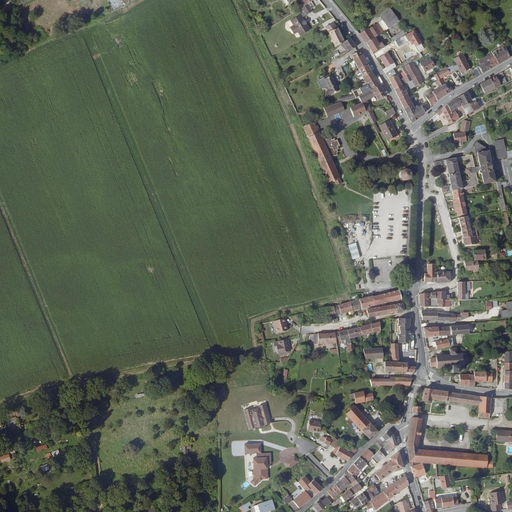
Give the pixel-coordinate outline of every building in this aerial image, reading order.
[(290,0),(278,0),(286,8),(293,3),(290,0)] [(393,12),(382,18),(389,30),(400,24),(393,12)] [(301,21),(303,20),(299,14),(290,21),(293,25),(289,28),(294,34),(298,32),(301,36),(310,29),(305,23),(303,24),(301,21)] [(332,24),(324,30),(328,36),(334,49),(342,45),(344,44),(340,36),(336,28),(332,24)] [(384,34),(379,24),(370,29),(360,34),(366,44),(384,34)] [(399,29),(397,26),(386,33),(388,36),(399,29)] [(400,30),(388,37),(390,40),(401,33),(400,30)] [(392,44),(407,36),(405,33),(391,41),(392,44)] [(407,37),(407,36),(392,44),(391,45),(391,46),(407,37)] [(438,43),(441,47),(446,44),(450,41),(448,38),(448,37),(438,43)] [(344,43),(344,44),(342,45),(347,53),(355,48),(349,39),(344,43)] [(504,61),(511,56),(505,44),(497,49),(504,61)] [(498,64),(504,61),(497,49),(492,52),(491,53),(492,54),(494,57),(494,58),(498,64)] [(352,61),(355,65),(365,60),(359,51),(351,55),(353,60),(352,61)] [(401,65),(399,61),(395,63),(389,52),(381,57),(387,68),(383,70),(385,74),(393,70),(401,65)] [(414,62),(424,56),(422,53),(412,59),(414,62)] [(494,57),(492,54),(490,54),(476,61),(478,66),(483,63),(488,60),(494,57)] [(430,61),(427,55),(424,56),(414,62),(416,65),(418,63),(420,66),(430,61)] [(492,67),(498,64),(494,58),(489,61),(492,67)] [(412,59),(403,64),(405,67),(414,62),(412,59)] [(355,65),(357,68),(362,78),(372,72),(365,60),(355,65)] [(469,70),(463,60),(458,64),(453,66),(455,71),(460,69),(462,73),(469,70)] [(487,70),(492,67),(489,61),(488,61),(488,60),(483,63),(487,70)] [(425,82),(416,65),(414,62),(405,67),(402,68),(404,72),(407,76),(410,75),(416,87),(425,82)] [(482,73),(487,70),(483,63),(478,66),(482,73)] [(453,66),(444,71),(438,75),(441,79),(455,71),(453,66)] [(393,70),(385,74),(393,89),(401,85),(403,85),(400,80),(399,81),(393,70)] [(372,72),(362,78),(363,81),(365,84),(366,85),(377,79),(372,72)] [(411,90),(416,87),(410,75),(407,76),(404,78),(408,85),(411,90)] [(444,86),(441,79),(438,75),(434,77),(440,89),(444,86)] [(508,83),(511,81),(511,80),(509,76),(505,78),(503,79),(504,80),(506,84),(507,84),(508,83)] [(498,84),(494,77),(489,80),(496,90),(506,84),(504,80),(498,84)] [(350,91),(354,98),(356,97),(380,85),(377,79),(366,85),(365,84),(358,87),(350,91)] [(496,90),(489,80),(479,85),(486,96),(496,90)] [(324,97),(327,101),(336,96),(332,89),(330,90),(326,82),(319,86),(325,96),(324,97)] [(444,86),(440,89),(438,90),(443,97),(451,92),(447,84),(444,86)] [(380,85),(356,97),(360,104),(364,111),(365,113),(370,111),(365,101),(373,97),(375,101),(386,95),(380,85)] [(401,85),(393,89),(399,100),(408,96),(405,90),(404,90),(401,85)] [(432,94),(437,102),(443,97),(438,90),(432,94)] [(474,105),(473,103),(466,93),(456,99),(461,107),(462,107),(464,111),(471,107),(474,105)] [(425,98),(430,107),(437,102),(432,94),(425,98)] [(408,96),(399,100),(403,107),(411,102),(408,96)] [(461,107),(456,99),(452,102),(457,110),(461,107)] [(411,102),(403,107),(408,118),(407,118),(411,124),(419,119),(418,116),(424,113),(422,110),(425,109),(423,105),(417,108),(416,106),(414,107),(411,102)] [(450,114),(454,111),(457,110),(452,102),(446,106),(450,114)] [(474,112),(474,113),(480,110),(477,104),(476,102),(473,103),(474,105),(471,107),(474,112)] [(322,110),(325,118),(343,111),(340,103),(322,110)] [(360,104),(348,110),(352,117),(364,111),(360,104)] [(449,124),(460,120),(454,111),(450,114),(446,106),(440,110),(449,124)] [(464,111),(467,116),(474,112),(471,107),(464,111)] [(370,111),(365,113),(372,124),(376,122),(370,111)] [(384,122),(394,117),(391,111),(381,117),(384,122)] [(389,121),(379,126),(387,142),(397,136),(389,121)] [(471,121),(469,121),(463,121),(459,132),(454,132),(455,141),(460,140),(461,143),(464,143),(464,139),(467,139),(466,132),(470,132),(471,121)] [(312,125),(301,130),(307,141),(317,136),(312,125)] [(336,181),(337,184),(342,182),(331,160),(334,158),(336,159),(338,158),(338,157),(336,153),(338,152),(338,151),(338,150),(338,149),(340,148),(338,142),(337,142),(335,143),(334,141),(332,142),(330,140),(325,143),(326,146),(323,147),(317,136),(307,141),(329,184),(336,181)] [(511,149),(506,151),(502,138),(492,140),(498,160),(507,157),(508,159),(511,157),(511,149)] [(481,187),(497,185),(494,171),(492,172),(492,171),(491,168),(491,167),(492,167),(492,163),(491,164),(489,153),(488,153),(487,152),(476,144),(470,147),(473,158),(476,167),(477,173),(476,173),(476,174),(477,175),(478,175),(481,187)] [(471,168),(468,156),(452,159),(454,167),(463,164),(464,171),(466,176),(467,182),(459,184),(460,190),(463,190),(476,188),(472,174),(471,168)] [(454,167),(452,159),(433,163),(435,169),(445,167),(449,186),(441,187),(442,193),(451,191),(460,190),(459,184),(456,177),(456,174),(454,167)] [(403,171),(402,171),(401,171),(400,172),(399,172),(399,173),(398,174),(398,175),(398,176),(398,177),(398,178),(398,179),(399,180),(400,181),(401,182),(402,182),(403,182),(404,182),(405,182),(406,182),(406,181),(407,181),(407,180),(408,180),(408,179),(409,178),(409,177),(409,176),(409,175),(408,174),(408,173),(407,173),(407,172),(406,172),(406,171),(405,171),(404,171),(403,171)] [(474,245),(472,237),(464,237),(465,245),(474,245)] [(484,260),(484,250),(471,250),(471,259),(484,260)] [(483,272),(483,262),(468,263),(469,272),(483,272)] [(424,273),(427,273),(433,273),(438,273),(437,265),(430,265),(430,267),(424,267),(424,273)] [(439,273),(439,282),(452,282),(452,273),(450,273),(439,273)] [(468,283),(463,283),(461,283),(461,289),(461,301),(471,300),(471,291),(473,291),(473,283),(468,283)] [(400,291),(376,296),(378,305),(402,299),(400,291)] [(441,302),(441,297),(437,298),(430,298),(428,298),(428,294),(420,294),(421,307),(441,306),(441,302)] [(376,296),(369,298),(371,306),(378,305),(376,296)] [(369,298),(354,302),(356,310),(371,306),(369,298)] [(511,300),(507,301),(508,309),(502,310),(502,317),(511,316),(511,300)] [(356,310),(354,302),(343,304),(345,313),(354,310),(356,310)] [(405,310),(403,303),(369,311),(370,318),(405,310)] [(340,314),(338,306),(322,310),(324,318),(325,320),(329,319),(328,317),(340,314)] [(470,321),(470,313),(461,313),(461,319),(468,322),(470,321)] [(290,331),(287,318),(275,321),(278,334),(290,331)] [(410,327),(409,318),(399,320),(399,325),(396,326),(396,334),(398,334),(398,338),(400,338),(400,345),(412,344),(411,332),(410,332),(410,327)] [(381,334),(380,325),(371,327),(373,335),(381,334)] [(470,333),(470,326),(441,327),(441,337),(470,336),(470,333)] [(373,335),(371,327),(360,329),(361,337),(371,336),(373,335)] [(441,327),(423,328),(424,338),(441,337),(441,327)] [(361,337),(360,329),(347,331),(349,339),(359,338),(361,337)] [(349,339),(347,331),(338,332),(339,341),(344,340),(345,345),(347,344),(347,346),(346,347),(347,352),(351,351),(349,339)] [(336,342),(334,333),(313,336),(315,346),(336,344),(336,342)] [(435,346),(426,348),(427,351),(452,347),(451,341),(435,343),(435,346)] [(291,342),(280,344),(281,349),(278,349),(279,356),(281,356),(292,355),(291,342)] [(301,351),(303,357),(312,356),(311,349),(301,351)] [(384,359),(383,350),(373,351),(363,352),(365,360),(373,360),(373,362),(376,362),(376,360),(384,359)] [(434,358),(428,358),(428,362),(428,367),(434,367),(434,369),(447,369),(447,375),(457,376),(461,372),(462,369),(464,369),(465,368),(466,368),(467,367),(468,366),(468,365),(469,364),(469,363),(469,362),(469,361),(469,360),(468,359),(468,358),(467,357),(466,357),(464,356),(455,356),(455,350),(448,351),(448,356),(434,356),(434,358)] [(412,373),(413,367),(402,367),(402,363),(399,363),(393,363),(393,373),(412,373)] [(473,375),(466,376),(466,388),(470,389),(473,389),(473,382),(491,383),(491,373),(474,373),(473,375)] [(459,376),(458,377),(458,387),(466,388),(466,376),(459,376)] [(410,387),(412,378),(397,378),(396,386),(410,387)] [(356,406),(366,402),(364,396),(362,391),(352,395),(354,400),(356,406)] [(364,396),(366,402),(373,399),(372,393),(364,396)] [(490,422),(491,404),(479,401),(424,393),(422,404),(433,405),(433,402),(447,405),(448,404),(476,409),(475,421),(490,422)] [(250,408),(243,410),(249,429),(253,428),(254,430),(258,429),(258,427),(260,426),(261,428),(265,427),(264,425),(270,424),(264,404),(258,406),(258,408),(250,410),(250,408)] [(369,442),(378,435),(356,409),(353,412),(352,410),(347,414),(348,416),(347,417),(369,442)] [(319,433),(321,425),(309,423),(308,425),(306,424),(304,430),(307,430),(307,432),(319,435),(319,433)] [(421,424),(411,423),(408,447),(411,464),(435,466),(487,470),(488,464),(488,459),(418,453),(421,424)] [(390,430),(377,443),(382,449),(384,447),(383,445),(387,442),(387,441),(394,435),(390,430)] [(508,434),(496,433),(495,444),(507,445),(508,434)] [(385,447),(390,453),(398,446),(394,435),(387,441),(387,442),(389,444),(385,447)] [(333,440),(328,437),(326,442),(323,441),(321,445),(328,449),(329,447),(333,440)] [(338,443),(333,440),(329,447),(333,449),(336,445),(337,446),(338,443)] [(262,480),(268,480),(266,463),(269,463),(268,453),(261,454),(260,444),(244,445),(245,454),(257,453),(258,458),(254,458),(255,478),(256,478),(252,481),(252,482),(254,484),(255,484),(258,482),(259,482),(262,480)] [(342,461),(346,453),(340,450),(341,448),(337,446),(336,445),(333,449),(335,451),(332,456),(336,457),(342,461)] [(370,449),(365,454),(371,460),(373,458),(375,456),(373,453),(370,449)] [(348,465),(354,457),(346,453),(342,461),(348,465)] [(404,469),(400,453),(392,457),(392,462),(390,462),(378,473),(383,479),(395,469),(404,469)] [(365,454),(362,458),(367,464),(371,460),(365,454)] [(375,456),(373,458),(378,464),(386,457),(383,454),(379,458),(377,455),(375,456)] [(289,468),(300,461),(295,455),(284,462),(289,468)] [(362,458),(355,465),(360,471),(366,465),(367,464),(362,458)] [(357,481),(360,484),(363,481),(359,476),(357,474),(360,471),(355,465),(349,472),(352,476),(357,481)] [(357,474),(359,476),(362,473),(362,472),(368,466),(366,465),(360,471),(357,474)] [(422,467),(412,470),(415,479),(425,477),(422,467)] [(409,487),(406,475),(394,483),(399,493),(409,487)] [(441,475),(442,488),(451,487),(450,475),(441,475)] [(352,486),(354,485),(357,481),(352,476),(347,480),(352,486)] [(343,483),(348,490),(352,486),(347,480),(343,483)] [(310,501),(321,492),(313,482),(309,485),(305,481),(298,487),(310,501)] [(337,489),(342,495),(348,490),(343,483),(337,489)] [(399,493),(394,483),(384,489),(389,499),(399,493)] [(353,496),(363,488),(360,484),(356,487),(343,499),(346,503),(353,496)] [(372,493),(369,488),(354,499),(357,504),(372,493)] [(337,489),(328,496),(333,502),(342,495),(337,489)] [(389,499),(384,489),(375,495),(380,504),(389,499)] [(491,511),(501,511),(500,506),(503,506),(502,499),(503,498),(503,493),(490,495),(493,508),(491,508),(491,511)] [(375,495),(373,496),(366,501),(368,505),(372,503),(375,507),(380,504),(375,495)] [(437,510),(459,507),(457,497),(435,501),(437,510)] [(289,507),(291,510),(295,507),(293,504),(290,501),(287,498),(281,502),(287,509),(289,507)] [(298,511),(299,511),(304,507),(297,500),(293,504),(295,507),(298,511)] [(409,511),(408,508),(405,500),(398,502),(401,511),(409,511)] [(248,506),(252,505),(249,501),(239,507),(242,511),(245,511),(250,510),(248,506)] [(320,503),(314,508),(316,510),(317,511),(323,511),(331,506),(328,501),(322,505),(320,503)] [(433,511),(431,502),(425,504),(426,511),(433,511)]
